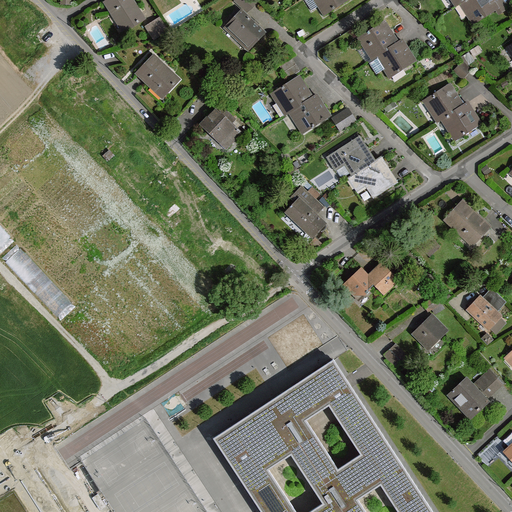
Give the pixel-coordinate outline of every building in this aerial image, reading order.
[(145,17),(133,0),(109,0),(105,3),(116,19),(119,17),(127,29),(145,17)] [(253,0),(236,0),(236,1),(247,11),(256,2),(253,0)] [(315,0),(305,0),(312,11),(320,6),(315,0)] [(315,0),(320,6),(325,15),(348,0),(315,0)] [(465,0),(460,3),(474,24),(499,8),(494,0),(465,0)] [(511,1),(511,0),(494,0),(499,8),(502,12),(511,6),(511,1)] [(242,11),(228,26),(250,48),(265,32),(242,11)] [(160,18),(147,26),(155,39),(169,31),(160,18)] [(359,38),(372,59),(398,43),(392,34),(384,22),(359,38)] [(398,43),(372,59),(369,61),(377,74),(385,69),(390,78),(416,61),(409,51),(402,40),(398,43)] [(180,80),(155,56),(138,74),(152,87),(154,84),(166,94),(180,80)] [(301,71),(293,59),(280,66),(288,79),(301,71)] [(453,70),(459,76),(463,79),(472,70),(462,61),(453,70)] [(299,77),(273,93),(286,114),(291,111),(312,97),(301,80),(299,77)] [(463,105),(450,84),(424,101),(438,122),(442,119),(463,105)] [(312,97),(291,111),(305,132),(330,116),(328,113),(316,95),(312,97)] [(468,103),(463,105),(442,119),(456,140),(481,124),(476,116),(468,103)] [(216,109),(202,125),(221,143),(236,127),(231,123),(235,119),(224,109),(220,113),(216,109)] [(349,109),(333,119),(340,130),(356,120),(349,109)] [(241,132),(236,127),(221,143),(227,148),(241,132)] [(357,139),(329,158),(334,167),(345,161),(354,175),(376,162),(368,149),(365,151),(357,139)] [(376,162),(354,175),(349,178),(356,188),(367,181),(376,196),(397,182),(390,170),(386,172),(379,159),(376,162)] [(299,199),(316,215),(323,207),(302,188),(292,198),(296,202),(299,199)] [(325,224),(316,215),(299,199),(296,202),(287,212),(313,237),(325,224)] [(491,228),(463,201),(446,220),(462,235),(465,232),(476,243),(491,228)] [(369,276),(375,284),(384,293),(398,280),(382,264),(369,276)] [(341,271),(336,265),(325,275),(330,281),(341,271)] [(362,269),(345,285),(359,299),(375,284),(369,276),(362,269)] [(481,298),(469,310),(489,328),(500,316),(497,313),(507,302),(492,288),(482,299),(481,298)] [(437,296),(424,305),(429,311),(441,303),(437,296)] [(508,323),(500,316),(489,328),(497,335),(508,323)] [(432,317),(415,333),(429,347),(446,330),(432,317)] [(488,334),(482,338),(488,345),(493,340),(488,334)] [(396,345),(385,355),(396,366),(407,356),(396,345)] [(217,439),(264,511),(435,511),(337,360),(217,439)] [(490,370),(473,386),(479,392),(481,389),(487,396),(501,382),(490,370)] [(467,379),(450,395),(474,421),(492,405),(479,392),(473,386),(467,379)]
